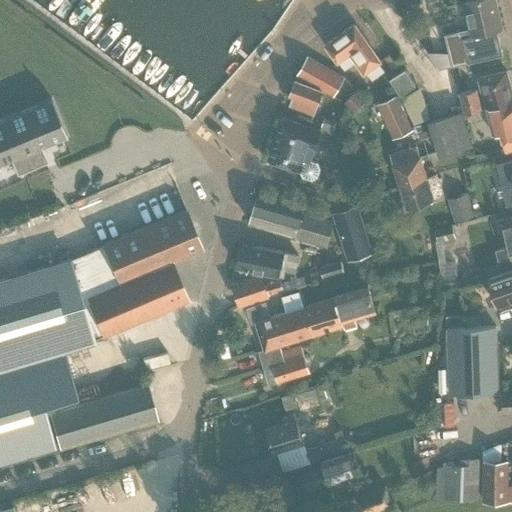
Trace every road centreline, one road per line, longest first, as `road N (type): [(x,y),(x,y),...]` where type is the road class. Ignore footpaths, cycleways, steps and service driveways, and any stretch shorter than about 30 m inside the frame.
road 1 (residential): [(189,424),(206,313),(278,70),(310,27),(365,0)]
road 2 (residential): [(0,494),(121,460),(189,424)]
